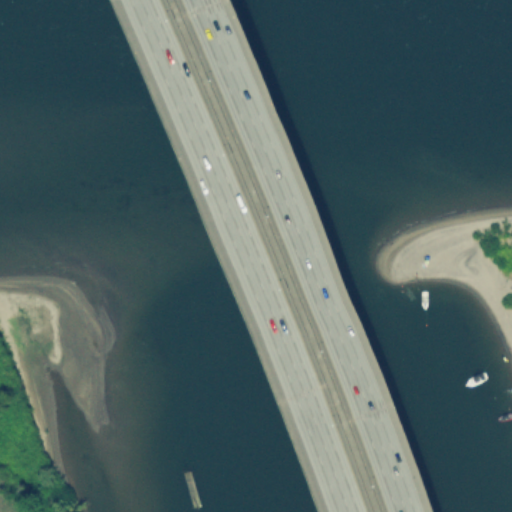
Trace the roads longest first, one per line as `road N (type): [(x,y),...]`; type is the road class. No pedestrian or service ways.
road 1 (motorway): [(148,0),(356,511)]
road 2 (motorway): [(395,511),(188,0)]
